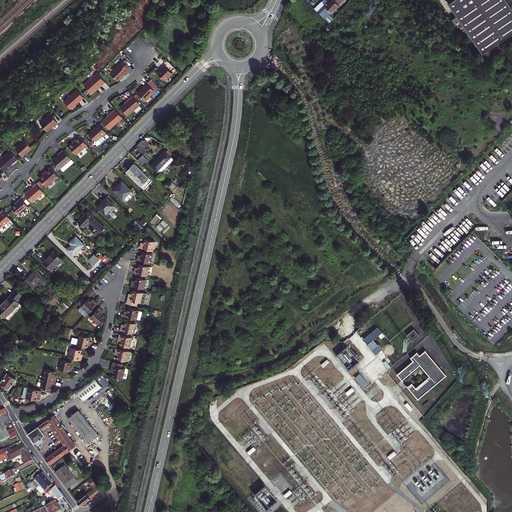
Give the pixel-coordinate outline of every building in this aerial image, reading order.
[(323,0),(320,4),(315,9),(329,24),(333,20),(329,16),(332,12),(336,9),(327,0),(323,0)] [(327,0),(336,9),(345,0),(344,0),(327,0)] [(452,19),(456,26),(461,23),(482,54),(511,33),(511,8),(506,0),(453,0),(448,4),(456,16),(453,18),(452,19)] [(125,63),(123,61),(111,73),(118,81),(128,72),(126,71),(128,70),(129,68),(125,63)] [(172,75),(163,67),(160,70),(161,70),(159,71),(156,74),(165,83),(172,75)] [(97,74),(84,88),(92,96),(99,88),(102,85),(102,86),(105,83),(98,75),(97,74)] [(156,87),(149,79),(140,86),(141,87),(139,88),(135,92),(141,100),(156,87)] [(76,91),(63,102),(69,110),(77,103),(83,98),(76,91)] [(139,106),(132,97),(129,100),(127,102),(123,106),(130,114),(139,106)] [(122,118),(114,110),(110,113),(111,113),(109,115),(101,122),(108,130),(122,118)] [(52,126),(57,123),(49,114),(39,123),(46,131),(50,127),(52,126)] [(106,134),(99,125),(94,129),(92,131),(91,131),(88,134),(94,141),(92,145),(95,146),(99,144),(104,140),(104,138),(103,137),(106,134)] [(85,144),(79,137),(74,141),(74,142),(73,143),(68,147),(74,153),(85,144)] [(31,148),(24,140),(15,148),(22,157),(25,154),(25,153),(26,152),(31,148)] [(150,165),(157,172),(159,169),(162,172),(174,160),(170,156),(174,151),(171,147),(166,152),(165,151),(157,159),(150,165)] [(71,159),(63,150),(58,155),(57,156),(56,157),(52,160),(59,169),(60,169),(63,172),(69,167),(66,163),(71,159)] [(18,160),(11,151),(0,160),(0,167),(4,172),(11,165),(12,164),(13,165),(18,160)] [(143,155),(138,160),(143,165),(148,160),(143,155)] [(126,172),(144,189),(152,181),(134,164),(131,167),(126,172)] [(58,177),(50,167),(44,172),(44,173),(43,174),(38,178),(46,187),(58,177)] [(117,189),(115,192),(123,200),(123,199),(131,191),(126,186),(124,184),(122,182),(117,187),(118,188),(117,189)] [(43,192),(36,183),(32,186),(33,187),(30,189),(24,194),(31,202),(43,192)] [(123,199),(125,201),(127,200),(134,193),(131,191),(123,199)] [(98,207),(106,215),(114,206),(106,197),(102,201),(104,202),(103,203),(98,207)] [(28,207),(20,198),(17,201),(17,202),(16,203),(11,207),(18,215),(28,207)] [(0,228),(11,219),(3,210),(0,212),(0,228)] [(78,221),(84,227),(89,221),(100,232),(105,228),(88,211),(81,218),(78,221)] [(67,249),(73,256),(84,244),(76,236),(71,241),(70,242),(72,244),(67,249)] [(153,249),(155,240),(145,237),(144,241),(143,241),(142,242),(142,243),(141,242),(140,246),(153,249)] [(42,262),(51,270),(62,259),(54,250),(48,256),(42,262)] [(137,259),(150,262),(152,252),(142,250),(141,254),(140,253),(140,254),(139,255),(138,255),(137,259)] [(89,260),(94,265),(99,260),(94,254),(89,260)] [(134,271),(147,274),(149,265),(139,262),(138,266),(137,266),(137,267),(136,267),(135,267),(134,271)] [(26,280),(33,287),(39,281),(44,286),(48,281),(36,270),(31,275),(26,280)] [(132,280),(131,284),(144,287),(146,278),(136,275),(135,279),(134,279),(133,280),(133,281),(132,280)] [(46,288),(50,292),(54,289),(50,284),(46,288)] [(127,302),(140,305),(143,291),(132,288),(132,292),(130,292),(130,293),(130,294),(129,294),(127,302)] [(0,305),(0,312),(5,317),(19,303),(16,300),(22,295),(16,289),(5,301),(0,305)] [(88,313),(97,304),(95,301),(94,302),(93,301),(92,300),(91,301),(88,298),(81,306),(88,313)] [(137,318),(139,308),(128,306),(127,310),(126,310),(126,311),(125,311),(124,315),(137,318)] [(102,310),(99,307),(90,317),(98,324),(105,316),(102,314),(103,313),(102,312),(101,311),(102,310)] [(133,332),(136,322),(125,319),(124,323),(123,323),(123,324),(122,325),(121,325),(120,329),(133,332)] [(378,327),(363,339),(376,354),(382,348),(373,340),(378,335),(382,332),(378,327)] [(414,329),(407,335),(411,341),(419,335),(414,329)] [(132,335),(120,332),(119,336),(120,336),(120,338),(119,339),(120,339),(119,343),(130,345),(132,335)] [(77,345),(90,348),(91,344),(90,344),(90,342),(91,341),(89,341),(90,337),(80,335),(77,345)] [(349,345),(337,355),(350,370),(362,360),(349,345)] [(63,355),(81,361),(82,357),(81,356),(82,355),(82,354),(81,354),(82,350),(71,347),(70,352),(64,350),(63,355)] [(129,351),(116,348),(115,352),(116,352),(116,353),(115,355),(116,355),(116,359),(126,361),(129,351)] [(413,360),(397,374),(402,380),(420,365),(429,376),(416,388),(412,383),(407,387),(418,399),(446,375),(425,350),(420,355),(417,352),(410,358),(413,360)] [(388,358),(383,362),(388,368),(393,364),(388,358)] [(61,360),(59,369),(71,372),(72,368),(71,368),(72,367),(72,366),(71,366),(72,362),(61,360)] [(121,364),(113,362),(111,369),(112,369),(112,371),(111,372),(112,372),(111,376),(122,379),(124,369),(120,368),(121,364)] [(56,371),(45,368),(43,378),(56,381),(57,377),(55,377),(56,376),(56,375),(55,375),(56,371)] [(0,383),(2,385),(8,390),(16,379),(7,373),(0,383)] [(368,384),(359,374),(355,378),(363,387),(368,384)] [(76,391),(84,401),(102,387),(94,377),(76,391)] [(43,378),(41,387),(51,390),(52,386),(53,386),(53,385),(54,385),(55,385),(56,381),(43,378)] [(41,394),(41,390),(29,387),(25,386),(23,395),(27,395),(26,397),(37,400),(38,396),(39,396),(39,395),(39,394),(41,394)] [(68,418),(89,443),(99,434),(78,410),(73,414),(72,413),(69,416),(70,417),(68,418)] [(46,459),(49,463),(75,445),(53,415),(29,432),(29,435),(37,446),(44,440),(42,437),(45,435),(43,433),(52,427),(59,436),(65,445),(46,459)] [(10,439),(17,436),(16,434),(15,432),(9,435),(8,435),(6,432),(0,420),(0,442),(0,443),(9,438),(10,439)] [(21,455),(24,461),(22,462),(24,465),(31,462),(26,453),(22,445),(20,446),(11,451),(10,450),(8,451),(7,452),(11,460),(21,455)] [(0,462),(7,459),(8,461),(11,460),(7,452),(8,451),(10,450),(9,447),(0,451),(0,462)] [(396,453),(394,451),(387,456),(389,459),(396,453)] [(62,480),(65,484),(74,477),(65,465),(56,472),(58,475),(63,480),(62,480)] [(31,483),(36,489),(44,483),(42,480),(45,478),(42,475),(38,470),(30,477),(34,481),(31,483)] [(1,483),(15,477),(14,474),(12,471),(0,476),(0,484),(2,484),(1,483)] [(50,491),(54,488),(51,485),(49,482),(46,485),(44,483),(36,489),(41,495),(45,491),(47,494),(48,493),(50,491)] [(81,505),(90,498),(101,490),(95,483),(92,486),(94,488),(95,489),(88,494),(87,493),(84,495),(83,494),(80,496),(81,498),(79,500),(77,501),(81,505)] [(268,510),(279,502),(266,486),(256,494),(268,510)] [(49,501),(51,504),(57,501),(58,501),(63,498),(58,492),(55,487),(54,488),(50,491),(55,497),(52,499),(49,501)] [(58,501),(57,501),(62,511),(61,511),(66,511),(71,510),(63,498),(58,501)] [(60,511),(62,511),(57,501),(51,504),(46,506),(39,510),(34,511),(60,511)]
